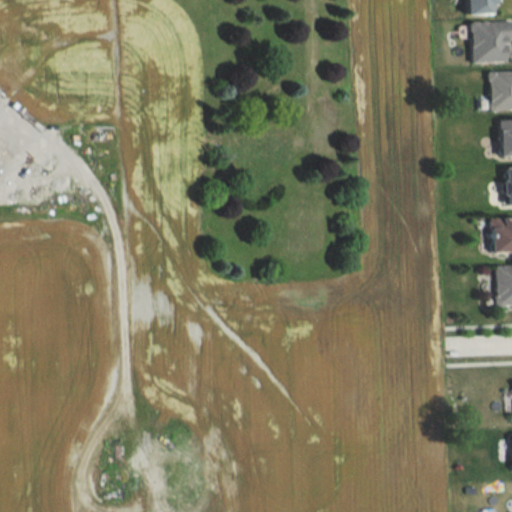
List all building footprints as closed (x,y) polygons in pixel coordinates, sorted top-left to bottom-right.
[(460,0),(490,0),(490,3),(486,3),(486,13),(461,14),(460,0)] [(467,20),(473,20),(474,21),(476,21),(477,19),(482,19),(484,21),(505,20),(506,38),(501,38),(502,40),(505,43),(505,48),(501,51),(501,61),(467,62),(466,31),(465,29),(464,23),(467,20)] [(482,70),(511,69),(511,108),(493,109),(491,110),(487,110),(484,107),(484,102),(485,101),(484,79),(482,79),(482,70)] [(495,119),(505,119),(505,116),(511,116),(511,154),(496,154),(495,119)] [(251,129),(251,137),(232,138),(232,166),(291,166),(290,129),(251,129)] [(500,166),(511,165),(511,203),(501,204),(501,202),(498,203),(498,180),(500,180),(500,166)] [(485,217),(511,215),(511,254),(507,255),(507,251),(487,252),(485,217)] [(489,263),(511,262),(511,304),(499,305),(498,306),(490,306),(489,263)]
